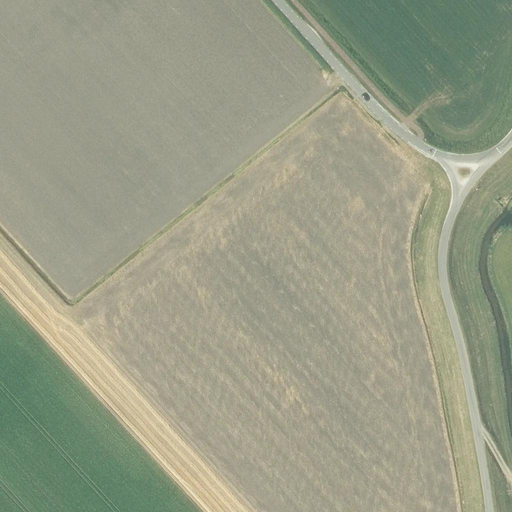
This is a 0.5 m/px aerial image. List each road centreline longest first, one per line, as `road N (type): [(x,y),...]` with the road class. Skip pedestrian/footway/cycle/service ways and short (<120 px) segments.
road 1 (unclassified): [(488,511),(441,266),(456,203)]
road 2 (unclassified): [(438,158),(379,115),(273,0)]
